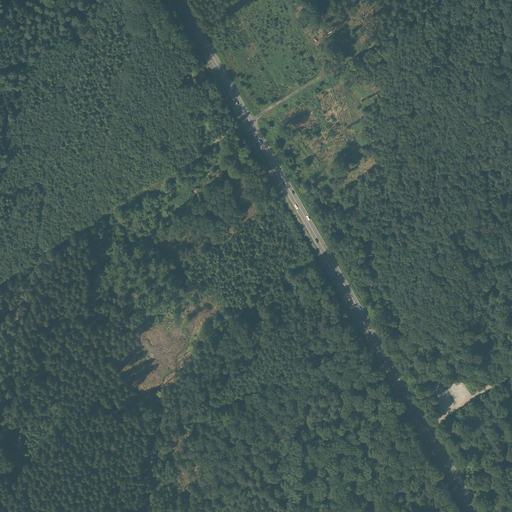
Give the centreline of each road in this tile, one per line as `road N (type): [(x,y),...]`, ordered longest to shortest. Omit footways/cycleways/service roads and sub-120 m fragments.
road 1 (primary): [(179,0),(475,511)]
road 2 (track): [(438,0),(0,280)]
road 3 (track): [(0,464),(47,151),(79,27)]
road 4 (track): [(301,511),(427,427)]
